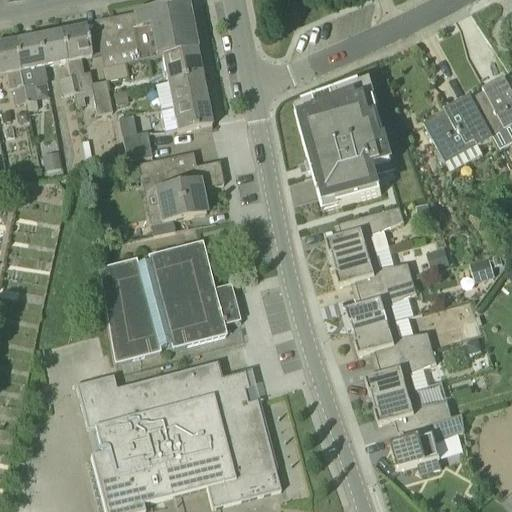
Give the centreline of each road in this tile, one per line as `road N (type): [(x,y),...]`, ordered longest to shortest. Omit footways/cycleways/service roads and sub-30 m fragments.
road 1 (residential): [(364,511),(290,288),(251,91)]
road 2 (residential): [(251,91),(389,31)]
